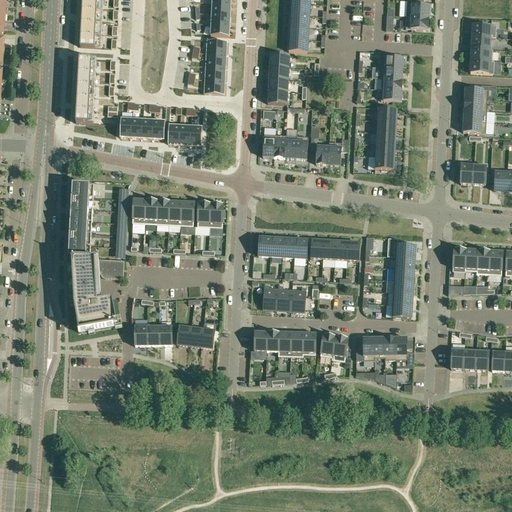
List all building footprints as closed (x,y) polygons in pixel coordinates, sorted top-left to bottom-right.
[(82,0),(82,11),(103,11),(103,0),(82,0)] [(212,5),(212,16),(230,17),(231,6),(212,5)] [(310,6),(291,5),(291,17),(309,18),(310,6)] [(406,18),(429,19),(429,7),(407,6),(406,18)] [(82,11),(81,23),(102,24),(103,11),(82,11)] [(212,16),(211,27),(230,28),(230,17),(212,16)] [(290,29),(308,30),(309,18),(291,17),(290,29)] [(429,19),(406,18),(405,31),(428,32),(429,19)] [(81,23),(81,36),(101,37),(102,24),(81,23)] [(472,36),(472,39),(491,40),(495,40),(496,27),(485,27),(485,25),(479,25),(479,26),(473,26),(472,36)] [(211,27),(211,38),(229,39),(230,28),(211,27)] [(308,30),(290,29),(289,41),(308,42),(308,30)] [(81,36),(80,49),(101,50),(101,37),(81,36)] [(490,51),(491,40),(472,39),(472,48),(472,51),(490,52),(490,51)] [(307,55),(308,42),(289,41),(289,54),(307,55)] [(207,42),(207,55),(226,56),(226,55),(227,43),(207,42)] [(490,52),(472,51),(471,63),(489,64),(492,64),(492,63),(493,51),(490,51),(490,52)] [(207,55),(206,69),(225,70),(226,58),(226,56),(207,55)] [(270,57),(270,69),(289,70),(290,58),(270,57)] [(385,70),(403,71),(403,60),(385,59),(385,69),(385,70)] [(79,61),(79,74),(96,75),(96,62),(79,61)] [(489,64),(471,63),(470,75),(494,76),(494,63),(492,63),(492,64),(489,64)] [(206,69),(205,82),(225,83),(225,71),(225,70),(206,69)] [(289,70),(270,69),(269,81),(288,82),(289,70)] [(380,69),(379,81),(382,81),(402,82),(403,71),(385,70),(385,69),(380,69)] [(79,74),(78,87),(95,87),(96,75),(79,74)] [(268,93),(288,94),(288,82),(269,81),(268,93)] [(382,81),(381,91),(402,92),(402,82),(382,81)] [(205,82),(204,95),(224,97),(224,84),(225,83),(205,82)] [(78,87),(77,99),(94,100),(95,87),(78,87)] [(465,90),(465,101),(487,103),(488,91),(465,90)] [(401,104),(402,92),(381,91),(381,103),(401,104)] [(287,107),(288,94),(268,93),(268,106),(287,107)] [(77,99),(77,112),(94,112),(94,100),(77,99)] [(487,114),(487,103),(465,101),(464,112),(482,113),(482,114),(487,114)] [(378,110),(377,123),(396,124),(396,111),(378,110)] [(77,112),(76,125),(93,126),(93,125),(94,112),(77,112)] [(482,113),(464,112),(463,123),(481,124),(482,114),(482,113)] [(121,121),(120,139),(130,140),(131,140),(132,121),(121,121)] [(132,121),(131,140),(141,140),(142,140),(143,122),(132,121)] [(143,122),(142,140),(152,141),(153,141),(154,123),(143,122)] [(154,123),(153,141),(154,141),(164,142),(165,123),(154,123)] [(395,136),(396,124),(377,123),(377,135),(395,136)] [(463,123),(463,134),(485,136),(486,124),(481,124),(463,123)] [(169,127),(168,146),(178,146),(179,146),(180,128),(169,127)] [(180,128),(179,146),(189,147),(190,147),(191,129),(180,128)] [(191,129),(190,147),(191,147),(201,148),(202,129),(191,129)] [(285,160),(295,161),(297,143),(296,143),(296,138),(297,136),(287,135),(286,138),(286,143),(285,160)] [(377,135),(376,147),(395,148),(395,136),(377,135)] [(264,137),(263,159),(274,160),(275,137),(264,137)] [(275,137),(274,160),(285,160),(286,143),(286,138),(275,137)] [(295,161),(307,162),(308,139),(296,138),(296,143),(297,143),(295,161)] [(316,153),(316,166),(328,167),(329,149),(317,148),(317,140),(311,140),(310,152),(316,153)] [(342,145),(329,144),(329,149),(328,167),(341,168),(341,154),(347,154),(348,142),(342,142),(342,145)] [(376,147),(375,159),(394,160),(395,148),(376,147)] [(369,159),(368,171),(375,171),(381,172),(381,173),(387,173),(387,172),(393,172),(394,160),(375,159),(375,160),(369,159)] [(474,167),(461,166),(460,186),(473,186),(474,167)] [(474,167),(473,186),(485,187),(486,168),(474,167)] [(494,193),(506,193),(507,175),(495,174),(494,193)] [(94,187),(73,186),(72,199),(93,200),(94,187)] [(71,211),(93,212),(93,200),(72,199),(71,211)] [(145,226),(146,202),(134,201),(132,226),(133,226),(132,234),(144,235),(145,226)] [(145,226),(157,227),(158,203),(146,202),(145,226)] [(170,203),(158,203),(157,227),(169,227),(170,203)] [(169,227),(181,228),(182,204),(170,203),(169,227)] [(195,204),(182,204),(181,228),(193,229),(195,204)] [(197,229),(210,230),(211,205),(199,205),(197,229)] [(223,213),(224,206),(211,205),(210,230),(222,230),(223,220),(225,220),(226,213),(223,213)] [(71,211),(71,223),(92,224),(93,212),(71,211)] [(70,235),(91,236),(92,224),(71,223),(70,235)] [(70,235),(69,247),(91,248),(91,236),(70,235)] [(272,240),(259,239),(258,258),(270,259),(272,240)] [(270,259),(282,259),(283,241),(272,240),(270,259)] [(295,242),(283,241),(282,259),(294,260),(295,242)] [(294,260),(294,267),(305,268),(305,261),(307,261),(308,242),(295,242),(294,260)] [(310,261),(323,261),(324,243),(311,242),(310,261)] [(324,243),(323,261),(335,262),(336,243),(324,243)] [(348,244),(336,243),(335,262),(347,263),(348,244)] [(360,245),(348,244),(347,263),(359,263),(360,245)] [(389,246),(389,259),(396,259),(414,260),(415,248),(404,247),(404,246),(399,245),(399,247),(389,246)] [(69,247),(69,259),(72,260),(90,261),(91,248),(69,247)] [(453,270),(452,273),(465,274),(465,273),(465,271),(466,251),(454,250),(453,270)] [(477,274),(478,252),(466,251),(465,271),(465,273),(476,274),(477,274)] [(490,253),(478,252),(477,274),(476,274),(476,276),(489,277),(490,253)] [(501,278),(503,253),(490,253),(489,277),(501,278)] [(395,271),(414,272),(414,260),(396,259),(395,271)] [(90,261),(72,260),(74,308),(79,334),(115,328),(117,327),(116,322),(117,322),(117,321),(115,311),(113,311),(112,305),(101,306),(100,276),(101,276),(101,277),(101,278),(102,278),(102,279),(103,280),(104,280),(105,280),(123,281),(124,263),(95,261),(96,261),(90,261)] [(414,272),(395,271),(395,283),(413,284),(414,272)] [(394,295),(412,296),(413,284),(395,283),(394,295)] [(278,291),(269,291),(269,287),(264,287),(264,290),(263,311),(277,312),(278,291)] [(283,288),(278,288),(278,291),(277,312),(291,313),(292,292),(283,292),(283,288)] [(306,293),(306,290),(302,289),(302,293),(292,292),(291,313),(305,314),(306,293)] [(393,307),(412,308),(412,296),(394,295),(393,307)] [(386,307),(386,319),(393,319),(411,320),(412,308),(393,307),(393,308),(386,307)] [(135,348),(148,348),(147,328),(135,329),(135,348)] [(147,328),(148,348),(160,348),(159,328),(147,328)] [(172,328),(159,328),(160,348),(172,348),(172,328)] [(177,346),(189,348),(191,330),(179,328),(177,346)] [(191,330),(189,348),(201,349),(203,331),(191,330)] [(216,333),(203,331),(201,349),(213,351),(216,333)] [(255,333),(254,353),(267,353),(267,334),(255,333)] [(267,353),(278,354),(279,354),(279,334),(267,334),(267,353)] [(279,354),(278,354),(278,359),(291,359),(292,335),(279,334),(279,354)] [(292,335),(291,359),(303,359),(303,357),(303,335),(292,335)] [(303,357),(315,357),(316,335),(303,335),(303,357)] [(333,360),(336,338),(324,336),(320,358),(332,360),(333,360)] [(348,340),(336,338),(333,360),(332,360),(332,362),(345,364),(348,340)] [(356,355),(356,363),(375,363),(375,360),(374,360),(374,340),(363,340),(363,355),(356,355)] [(375,360),(385,360),(385,340),(374,340),(374,360),(375,360)] [(396,340),(385,340),(385,360),(385,363),(396,362),(396,340)] [(396,362),(396,370),(413,370),(413,367),(413,354),(407,354),(407,343),(407,340),(396,340),(396,362)] [(452,351),(451,371),(463,372),(464,352),(452,351)] [(475,372),(476,353),(464,352),(463,372),(475,372)] [(476,353),(475,372),(488,373),(489,353),(476,353)] [(505,354),(493,354),(492,373),(504,374),(505,354)]
